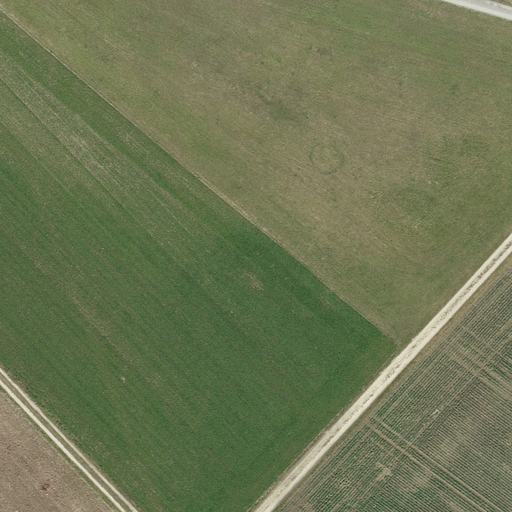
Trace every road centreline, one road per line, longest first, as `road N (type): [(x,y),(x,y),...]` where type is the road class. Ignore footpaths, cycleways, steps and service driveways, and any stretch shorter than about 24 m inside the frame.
road 1 (track): [(511,243),(264,511)]
road 2 (track): [(132,511),(0,372)]
